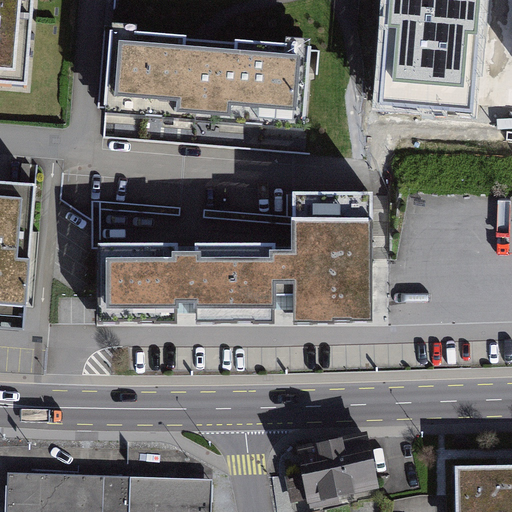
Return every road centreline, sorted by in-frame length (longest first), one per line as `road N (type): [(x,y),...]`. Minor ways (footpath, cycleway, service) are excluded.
road 1 (primary): [(511,400),(242,408)]
road 2 (primary): [(242,408),(0,403)]
road 3 (residential): [(0,138),(81,144),(93,0)]
